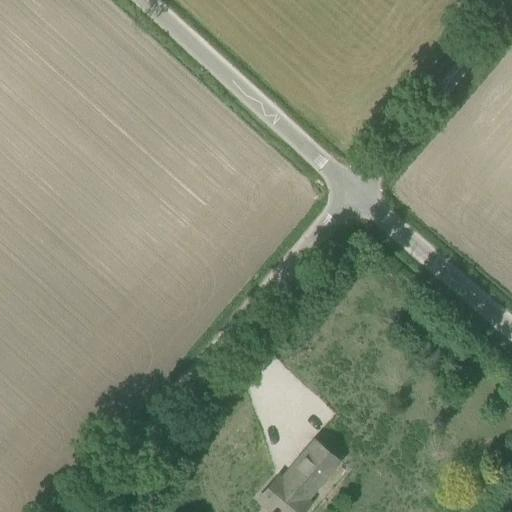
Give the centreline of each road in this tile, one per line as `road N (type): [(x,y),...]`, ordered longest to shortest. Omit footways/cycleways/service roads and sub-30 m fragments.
road 1 (unclassified): [(90,511),(358,192)]
road 2 (unclassified): [(358,192),(146,0)]
road 3 (unclassified): [(358,192),(511,15)]
road 4 (unclassified): [(511,324),(358,192)]
